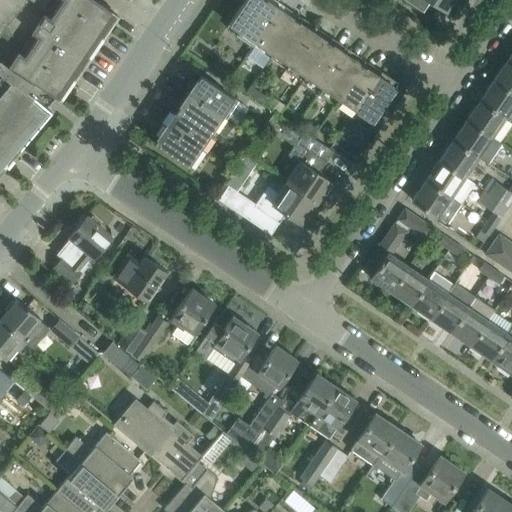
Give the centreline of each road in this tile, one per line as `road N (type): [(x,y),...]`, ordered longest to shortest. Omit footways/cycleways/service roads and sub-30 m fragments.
road 1 (residential): [(314,311),(79,155)]
road 2 (residential): [(314,311),(460,94)]
road 3 (residential): [(511,446),(314,311)]
road 4 (residential): [(79,155),(184,0)]
road 5 (residential): [(460,94),(323,0)]
road 6 (residential): [(0,248),(79,155)]
